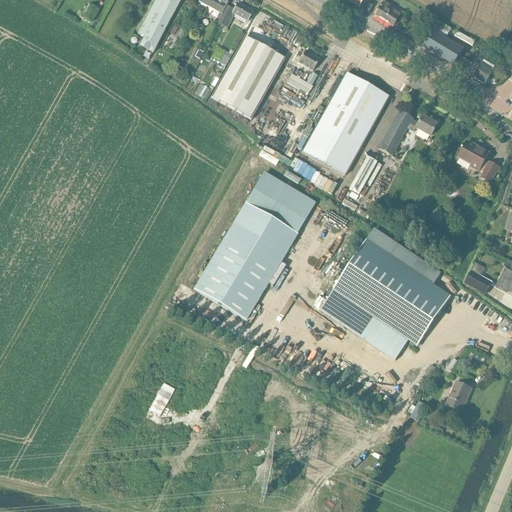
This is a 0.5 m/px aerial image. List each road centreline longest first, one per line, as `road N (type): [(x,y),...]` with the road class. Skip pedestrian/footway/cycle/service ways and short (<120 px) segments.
road 1 (tertiary): [(498,105),(317,0)]
road 2 (track): [(349,454),(296,414),(270,374),(240,362)]
road 3 (track): [(320,511),(339,467),(395,414)]
